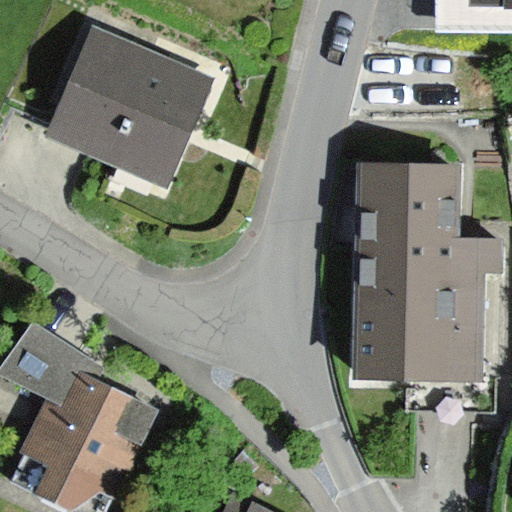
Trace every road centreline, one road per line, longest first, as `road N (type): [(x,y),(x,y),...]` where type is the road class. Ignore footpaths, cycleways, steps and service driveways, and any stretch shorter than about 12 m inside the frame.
road 1 (residential): [(280,318),(341,0)]
road 2 (residential): [(280,318),(172,315),(0,217)]
road 3 (residential): [(361,511),(303,393),(280,318)]
